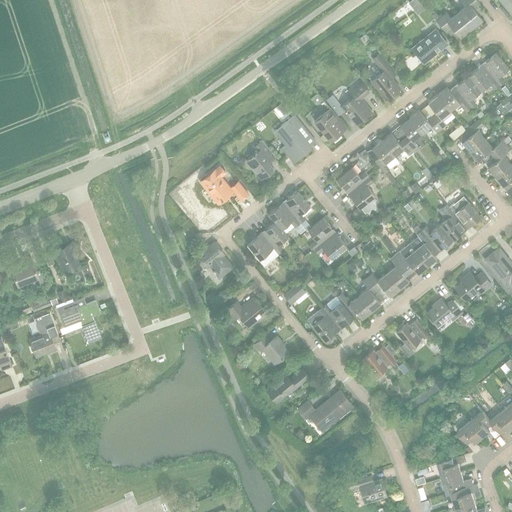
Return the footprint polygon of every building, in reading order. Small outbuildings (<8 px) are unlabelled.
[(458,10),(471,27),(482,18),(473,7),(479,2),(476,0),(460,0),(465,5),(458,10)] [(460,36),(471,27),(458,10),(451,16),(446,11),(436,19),(445,30),(451,25),(460,36)] [(436,28),(412,47),(423,61),(447,42),(436,28)] [(489,72),(499,84),(504,80),(499,75),(508,67),(496,52),(482,63),(489,72)] [(386,97),(398,87),(388,75),(393,71),(379,53),(373,58),(383,70),(372,79),(386,97)] [(478,67),(468,74),(480,90),(489,83),(494,88),(499,84),(489,72),(485,75),(478,67)] [(468,74),(458,82),(465,91),(461,94),(471,107),(476,103),(471,97),(480,90),(468,74)] [(371,111),(360,97),(369,90),(360,80),(349,89),(354,95),(342,104),(340,102),(334,108),(339,114),(345,109),(356,122),(371,111)] [(447,86),(437,94),(450,109),(459,102),(466,111),(471,107),(461,94),(456,98),(449,89),(447,86)] [(511,91),(501,101),(505,106),(510,102),(511,103),(511,91)] [(437,94),(427,102),(433,109),(434,110),(430,113),(441,127),(446,123),(443,119),(452,112),(450,109),(437,94)] [(330,139),(342,130),(333,120),(338,117),(330,107),(315,120),(322,129),(330,139)] [(419,108),(409,116),(422,132),(426,129),(431,125),(436,131),(441,127),(430,113),(426,117),(419,108)] [(294,114),(274,130),(285,143),(281,146),(293,161),(311,147),(296,129),(296,128),(302,124),(294,114)] [(409,116),(400,124),(407,132),(402,136),(413,149),(418,146),(413,139),(422,132),(409,116)] [(470,133),(462,140),(469,150),(485,137),(478,128),(483,124),(479,119),(466,129),(470,133)] [(391,131),(381,139),(394,154),(403,147),(409,153),(413,149),(402,136),(398,139),(391,131)] [(485,137),(469,150),(477,159),(480,157),(489,150),(492,154),(506,143),(502,138),(492,146),(485,137)] [(381,139),(367,150),(384,171),(387,169),(389,167),(399,160),(394,154),(381,139)] [(261,177),(273,167),(267,160),(273,155),(262,140),(255,145),(258,149),(246,159),(261,177)] [(496,158),(487,165),(495,175),(511,163),(503,153),(510,148),(506,143),(492,154),(496,158)] [(511,164),(511,163),(495,175),(503,185),(511,178),(511,164)] [(225,171),(220,165),(215,169),(215,168),(200,180),(218,201),(233,189),(240,197),(241,198),(248,193),(237,181),(229,187),(220,175),(225,171)] [(352,165),(336,178),(344,188),(353,181),(356,185),(369,175),(365,170),(359,175),(352,165)] [(359,190),(351,196),(359,207),(360,206),(365,212),(365,210),(370,213),(372,207),(376,208),(375,200),(376,199),(373,195),(375,194),(367,184),(373,180),(369,175),(356,185),(359,190)] [(297,189),(287,197),(294,206),(290,210),(300,222),(304,218),(300,213),(309,205),(297,189)] [(457,199),(449,206),(466,227),(480,216),(468,200),(462,205),(457,199)] [(466,227),(449,206),(447,203),(439,209),(446,218),(440,223),(452,238),(466,227)] [(278,204),(269,212),(275,220),(282,228),(290,220),(295,226),(300,222),(290,210),(285,213),(278,204)] [(323,216),(308,229),(315,238),(309,243),(313,247),(326,237),(322,233),(331,226),(323,216)] [(275,220),(265,228),(272,237),(268,240),(278,252),(283,248),(278,243),(288,235),(282,228),(275,220)] [(438,250),(452,238),(440,223),(431,230),(426,224),(421,228),(438,250)] [(434,253),(438,250),(421,228),(416,232),(418,234),(409,242),(427,264),(436,256),(434,253)] [(326,237),(313,247),(317,252),(323,248),(331,257),(346,245),(335,230),(326,237)] [(257,235),(247,242),(260,258),(269,251),(273,256),(278,252),(268,240),(264,244),(257,235)] [(62,271),(81,263),(73,240),(53,248),(62,271)] [(205,241),(195,248),(198,253),(207,265),(210,263),(219,276),(232,265),(223,253),(224,252),(215,240),(208,245),(205,241)] [(409,242),(395,253),(408,270),(413,267),(417,272),(427,264),(409,242)] [(511,281),(511,264),(498,247),(485,258),(505,283),(510,279),(511,281)] [(18,283),(38,275),(30,253),(22,257),(25,264),(12,269),(18,283)] [(395,264),(386,271),(399,287),(408,279),(404,274),(408,270),(395,253),(390,257),(395,264)] [(372,272),(367,276),(378,289),(382,286),(389,294),(399,287),(386,271),(377,279),(372,272)] [(491,283),(481,271),(474,276),(470,271),(464,276),(465,278),(455,286),(465,298),(476,289),(479,293),(491,283)] [(367,286),(358,294),(371,309),(381,301),(374,293),(378,289),(367,276),(362,280),(367,286)] [(283,293),(285,295),(290,302),(305,290),(298,281),(283,293)] [(55,293),(59,302),(68,299),(65,289),(55,293)] [(336,295),(341,301),(353,316),(358,313),(361,317),(371,309),(358,294),(349,301),(341,291),(336,295)] [(353,316),(341,301),(336,295),(327,302),(322,306),(339,327),(353,316)] [(266,311),(254,296),(241,307),(240,306),(236,301),(225,309),(232,318),(239,313),(240,315),(248,325),(266,311)] [(446,304),(441,297),(435,301),(437,304),(427,311),(438,325),(450,315),(453,319),(462,311),(452,299),(446,304)] [(100,311),(96,300),(77,307),(74,300),(57,306),(64,325),(81,319),(83,324),(82,325),(88,340),(100,336),(94,320),(92,314),(100,311)] [(511,305),(503,312),(507,317),(511,312),(511,305)] [(325,339),(339,327),(322,306),(317,310),(322,316),(312,323),(325,339)] [(42,334),(30,338),(36,355),(55,348),(53,342),(61,339),(50,311),(41,314),(41,313),(37,315),(37,316),(35,317),(42,334)] [(429,332),(417,318),(412,322),(413,323),(410,325),(407,322),(396,331),(405,341),(400,345),(408,355),(414,350),(411,345),(420,338),(419,337),(422,335),(424,337),(429,332)] [(270,340),(265,334),(254,343),(260,349),(262,347),(274,362),(288,350),(280,340),(281,339),(277,334),(270,340)] [(0,335),(0,364),(1,367),(12,363),(1,335),(0,335)] [(395,359),(384,345),(379,349),(379,350),(376,352),(374,349),(363,358),(375,374),(386,365),(385,365),(389,362),(390,363),(395,359)] [(293,388),(308,376),(302,368),(290,377),(286,373),(267,389),(277,400),(293,388)] [(511,386),(507,380),(502,383),(509,391),(511,388),(511,386)] [(308,400),(298,408),(306,417),(310,414),(322,429),(332,421),(330,418),(337,413),(339,415),(352,405),(339,389),(332,395),(334,397),(329,400),(328,398),(315,409),(308,400)] [(511,401),(503,409),(511,420),(511,401)] [(507,430),(511,426),(511,420),(503,409),(490,419),(492,422),(500,432),(505,428),(507,430)] [(490,419),(482,410),(470,420),(482,435),(490,429),(487,426),(492,422),(490,419)] [(475,441),(482,435),(470,420),(457,430),(467,443),(473,438),(475,441)] [(442,476),(461,470),(458,461),(454,462),(452,456),(437,461),(442,476)] [(447,492),(451,490),(462,487),(460,481),(463,480),(461,470),(442,476),(447,492)] [(424,474),(415,477),(417,483),(425,481),(424,474)] [(370,482),(368,476),(343,484),(345,490),(360,485),(365,501),(387,495),(381,478),(370,482)] [(468,492),(466,486),(462,487),(451,490),(456,506),(474,500),(471,491),(468,492)] [(474,500),(456,506),(457,511),(474,511),(474,510),(477,509),(474,500)]
